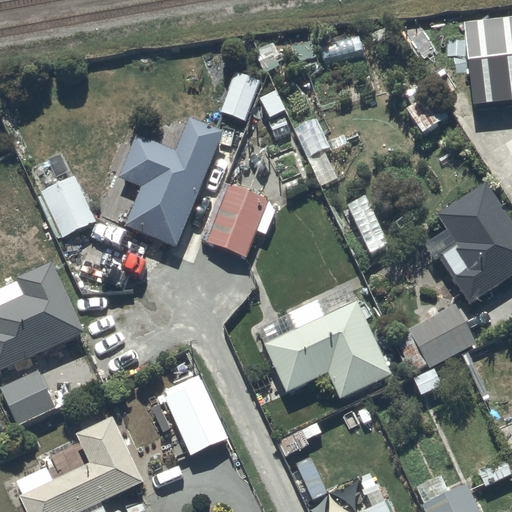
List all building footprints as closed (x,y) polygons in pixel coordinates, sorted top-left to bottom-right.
[(506,87),(511,96),(511,65),(500,74),(508,86),(506,87)] [(236,77),(220,117),(245,126),(260,87),(236,77)] [(142,194),(126,232),(177,252),(223,140),(190,126),(177,158),(138,141),(119,184),(142,194)] [(60,247),(99,228),(76,181),(38,200),(60,247)] [(437,259),(470,310),(511,282),(511,225),(488,188),(437,220),(454,248),(437,259)] [(207,243),(205,248),(246,264),(257,237),(267,241),(279,209),(228,189),(225,198),(220,196),(202,241),(207,243)] [(0,378),(87,339),(55,269),(17,286),(18,288),(0,296),(0,378)] [(479,317),(484,331),(511,319),(511,318),(507,305),(479,317)] [(264,351),(286,399),(327,380),(339,407),(392,382),(357,308),(326,322),(318,306),(287,320),(295,337),(264,351)] [(430,374),(477,348),(455,308),(408,334),(411,340),(397,348),(413,378),(427,370),(430,374)] [(413,384),(422,402),(444,392),(436,374),(413,384)] [(40,375),(1,393),(19,433),(58,416),(40,375)] [(166,401),(198,473),(235,456),(203,385),(166,401)] [(20,503),(24,511),(125,511),(125,510),(120,511),(104,511),(103,509),(147,488),(115,422),(77,440),(91,469),(55,487),(48,471),(17,486),(24,501),(20,503)] [(284,445),(298,474),(313,467),(299,438),(284,445)] [(478,478),(486,492),(511,479),(511,472),(507,463),(478,478)] [(424,510),(451,498),(441,478),(415,491),(424,510)] [(451,498),(424,510),(421,511),(476,511),(467,490),(451,498)] [(358,503),(361,511),(387,511),(379,494),(358,503)]
